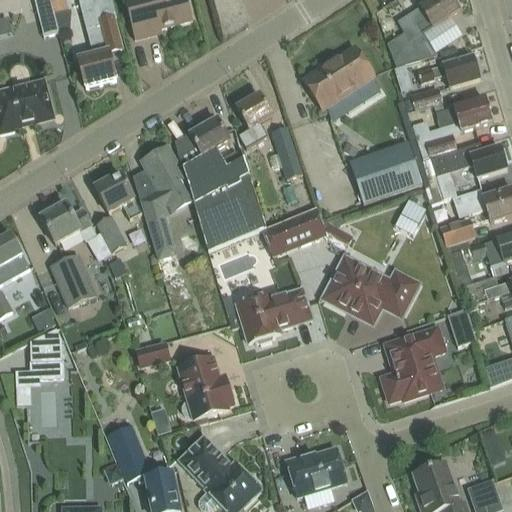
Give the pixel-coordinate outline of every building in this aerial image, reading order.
[(49,0),(41,0),(33,2),(38,21),(54,17),(50,4),(49,0)] [(64,0),(50,4),(54,17),(67,14),(64,0)] [(93,56),(77,60),(86,92),(116,84),(109,56),(122,53),(114,21),(116,20),(111,0),(80,0),(79,1),(87,32),(93,56)] [(185,0),(131,0),(124,2),(135,43),(162,36),(161,32),(192,24),(187,4),(185,0)] [(423,37),(459,14),(450,0),(436,0),(397,25),(402,33),(385,44),(394,67),(437,60),(423,37)] [(304,84),(323,113),(373,81),(354,52),(332,66),(331,63),(318,71),(320,74),(304,84)] [(446,80),(450,92),(480,83),(473,60),(416,77),(421,89),(446,80)] [(0,96),(0,138),(15,134),(14,131),(23,129),(23,127),(33,125),(34,126),(53,121),(44,85),(0,96)] [(412,102),(415,116),(442,106),(438,93),(412,102)] [(257,147),(268,141),(260,128),(273,121),(260,98),(236,112),(249,133),(238,139),(246,152),(256,146),(257,147)] [(466,108),(435,117),(437,123),(441,133),(459,128),(461,136),(473,132),(492,126),(485,102),(466,108)] [(223,166),(216,154),(230,145),(217,123),(189,139),(202,161),(183,172),(208,256),(263,235),(266,233),(244,163),(225,174),(221,167),(223,166)] [(426,125),(412,130),(413,131),(415,140),(429,135),(426,127),(426,125)] [(302,178),(296,159),(287,132),(272,138),(286,183),(302,178)] [(427,147),(426,148),(431,163),(457,155),(456,154),(452,140),(444,142),(427,147)] [(346,146),(342,154),(354,159),(358,152),(346,146)] [(363,208),(422,188),(408,146),(349,166),(363,208)] [(457,155),(431,163),(436,182),(449,178),(473,170),(477,182),(488,179),(507,173),(500,150),(483,155),(480,147),(456,154),(457,155)] [(140,205),(158,265),(177,259),(166,222),(192,207),(179,185),(182,183),(174,168),(177,166),(168,151),(141,166),(157,196),(140,205)] [(122,210),(130,224),(142,218),(120,178),(95,191),(104,209),(109,218),(122,210)] [(458,195),(469,191),(465,178),(453,182),(458,195)] [(486,213),(490,226),(511,219),(511,192),(484,201),(481,193),(453,202),(456,210),(460,221),(486,213)] [(66,207),(40,222),(55,249),(81,234),(88,246),(97,240),(82,213),(72,219),(66,207)] [(299,251),(323,241),(325,240),(324,238),(324,237),(320,227),(315,213),(291,223),(266,233),(263,235),(273,262),(299,251)] [(98,228),(107,247),(112,256),(126,250),(112,221),(98,228)] [(440,232),(446,251),(468,244),(468,245),(475,242),(468,223),(440,232)] [(325,240),(323,241),(345,253),(352,241),(329,228),(324,237),(324,238),(325,240)] [(30,272),(11,238),(0,243),(0,286),(1,289),(30,272)] [(468,244),(446,251),(448,257),(461,253),(464,264),(474,261),(474,262),(486,259),(490,271),(503,266),(511,263),(511,238),(507,240),(471,252),(468,245),(468,244)] [(52,270),(67,310),(96,299),(80,259),(52,270)] [(401,320),(410,302),(417,289),(396,278),(389,292),(343,268),(334,285),(324,302),(372,327),(382,310),(401,320)] [(468,276),(455,281),(459,293),(461,292),(472,289),(468,276)] [(498,289),(495,281),(472,289),(461,292),(468,315),(479,311),(477,306),(500,299),(505,311),(511,308),(511,284),(509,285),(498,289)] [(15,286),(1,293),(12,315),(26,308),(15,286)] [(237,309),(242,328),(248,347),(281,337),(280,333),(312,323),(303,293),(270,303),(270,300),(237,309)] [(1,294),(0,294),(0,322),(12,315),(1,294)] [(229,298),(221,301),(227,318),(235,316),(229,298)] [(447,319),(457,351),(476,345),(466,313),(447,319)] [(442,392),(436,373),(431,360),(445,355),(437,333),(386,349),(395,378),(382,383),(390,406),(403,402),(404,405),(442,392)] [(94,348),(86,351),(91,360),(98,357),(94,348)] [(169,364),(165,348),(137,356),(141,371),(169,364)] [(194,424),(228,414),(227,411),(233,409),(228,391),(224,380),(219,382),(213,363),(179,373),(188,404),(184,405),(182,409),(182,414),(183,416),(185,419),(189,421),(193,420),(194,424)] [(16,391),(41,390),(41,384),(64,383),(64,364),(29,365),(30,375),(16,375),(16,391)] [(497,367),(483,372),(490,390),(504,385),(497,367)] [(251,433),(270,427),(264,408),(245,414),(251,433)] [(169,429),(156,433),(157,440),(171,435),(169,429)] [(138,482),(139,486),(147,484),(152,511),(178,511),(174,490),(173,490),(170,478),(153,482),(132,430),(108,440),(127,487),(138,482)] [(493,433),(480,438),(485,450),(493,447),(495,440),(493,433)] [(212,511),(217,507),(221,511),(243,511),(261,495),(234,468),(230,472),(219,461),(221,459),(204,442),(179,466),(207,494),(201,501),(199,504),(199,508),(200,511),(212,511)] [(347,487),(336,452),(302,463),(302,460),(286,465),(297,502),(347,487)] [(466,511),(464,506),(460,507),(446,467),(413,478),(423,507),(419,508),(420,511),(466,511)] [(117,470),(104,475),(107,484),(114,486),(122,483),(117,470)] [(372,511),(367,495),(351,505),(355,511),(372,511)] [(473,511),(503,511),(498,498),(472,507),(473,511)]
